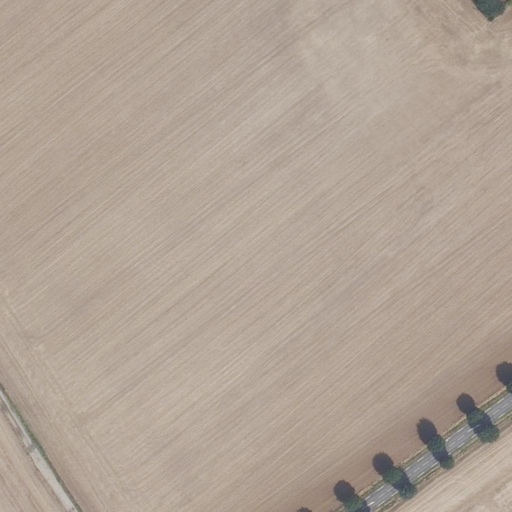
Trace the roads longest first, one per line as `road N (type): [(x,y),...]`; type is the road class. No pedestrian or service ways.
road 1 (tertiary): [(511,399),(358,511)]
road 2 (track): [(0,400),(72,511)]
